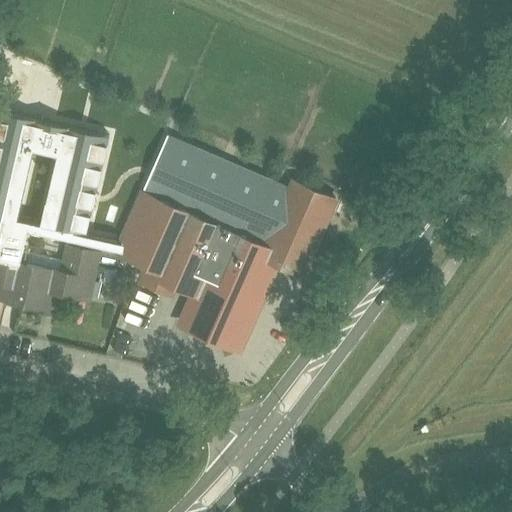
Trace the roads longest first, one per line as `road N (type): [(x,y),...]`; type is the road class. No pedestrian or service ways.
road 1 (secondary): [(413,242),(242,437)]
road 2 (secondary): [(264,452),(413,242)]
road 3 (unclassified): [(242,437),(202,413),(0,365)]
road 4 (residential): [(346,511),(421,465),(511,452)]
road 5 (secondary): [(413,242),(511,117)]
